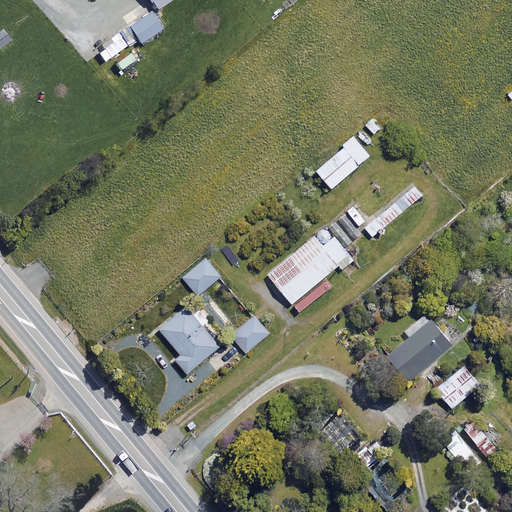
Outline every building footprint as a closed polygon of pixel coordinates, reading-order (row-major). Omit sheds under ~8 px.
[(147,0),(154,10),(168,0),(147,0)] [(161,28),(149,11),(128,25),(139,43),(161,28)] [(125,46),(116,33),(104,42),(107,46),(97,52),(103,61),(125,46)] [(133,59),(128,52),(114,63),(119,70),(133,59)] [(369,156),(353,138),(315,171),(330,189),(369,156)] [(420,195),(413,187),(364,228),(372,237),(420,195)] [(373,199),(365,190),(355,198),(364,208),(373,199)] [(366,220),(354,206),(346,214),(358,227),(366,220)] [(360,233),(343,216),(330,228),(347,246),(360,233)] [(353,260),(325,227),(267,274),(298,312),(330,286),(323,277),(338,265),(341,269),(353,260)] [(220,276),(205,258),(182,276),(197,295),(220,276)] [(192,315),(185,306),(158,328),(180,353),(174,358),(187,373),(219,346),(201,325),(208,319),(199,309),(192,315)] [(269,333),(254,315),(230,335),(245,353),(269,333)] [(450,345),(429,320),(387,356),(408,381),(450,345)] [(479,384),(463,365),(435,388),(451,408),(479,384)] [(474,422),(465,429),(485,456),(495,449),(474,422)] [(480,463),(455,432),(442,442),(468,473),(480,463)] [(384,456),(377,442),(357,452),(364,466),(384,456)]
